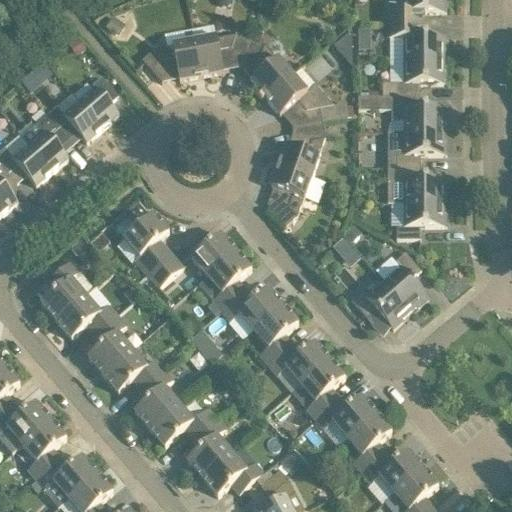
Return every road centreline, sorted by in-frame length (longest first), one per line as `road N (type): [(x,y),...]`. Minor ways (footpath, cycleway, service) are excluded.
road 1 (residential): [(179,511),(0,307)]
road 2 (residential): [(499,21),(494,152),(508,286)]
road 3 (residential): [(394,385),(227,193)]
road 4 (residential): [(0,275),(153,147)]
road 5 (residential): [(153,147),(175,115),(197,108),(221,113),(246,151),(242,175),(227,193)]
road 6 (residential): [(394,385),(508,286)]
road 7 (residential): [(487,483),(394,385)]
